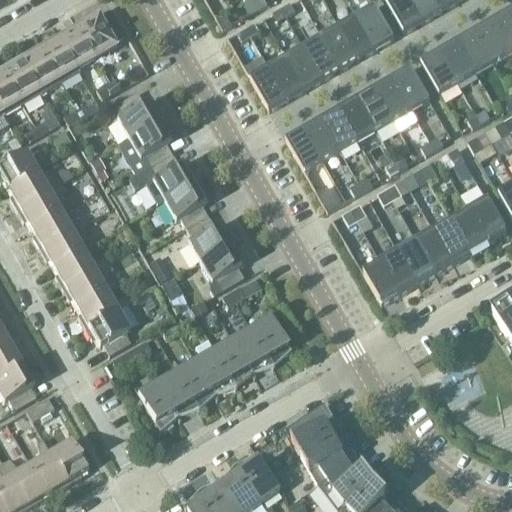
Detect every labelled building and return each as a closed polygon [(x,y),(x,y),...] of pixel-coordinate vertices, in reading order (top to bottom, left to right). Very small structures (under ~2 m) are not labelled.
[(257,0),(252,3),(259,14),(268,9),(262,0),(257,0)] [(404,38),(423,27),(407,0),(392,0),(385,4),(404,38)] [(407,0),(423,27),(441,17),(430,0),(407,0)] [(430,0),(441,17),(458,7),(454,0),(430,0)] [(259,14),(252,3),(244,8),(250,20),(259,14)] [(282,12),(287,21),(296,16),(291,7),(282,12)] [(376,54),(395,43),(375,10),(357,21),(376,54)] [(287,21),(282,12),(273,17),(278,26),(287,21)] [(511,58),(511,18),(510,15),(493,25),(511,59),(511,58)] [(226,18),(217,23),(224,35),(233,30),(226,18)] [(78,32),(96,62),(115,51),(113,47),(104,31),(98,21),(78,32)] [(339,31),(358,64),(376,54),(357,21),(339,31)] [(114,25),(104,31),(113,47),(123,41),(114,25)] [(511,59),(493,25),(475,36),(494,69),(511,59)] [(247,33),(252,41),(261,36),(256,28),(247,33)] [(322,41),(341,74),(358,64),(339,31),(322,41)] [(60,44),(79,77),(80,76),(78,72),(96,62),(78,32),(77,32),(78,33),(60,44)] [(252,41),(247,33),(238,38),(243,47),(252,41)] [(494,69),(475,36),(457,46),(476,79),(494,69)] [(304,51),(323,85),(341,74),(322,41),(304,51)] [(79,77),(60,44),(41,55),(60,88),(79,77)] [(476,79),(457,46),(440,56),(459,89),(476,79)] [(286,61),(305,95),(323,85),(304,51),(286,61)] [(22,66),(42,99),(60,88),(41,55),(22,66)] [(440,56),(421,67),(440,100),(459,89),(440,56)] [(269,72),(288,105),(305,95),(286,61),(269,72)] [(288,105),(269,72),(264,63),(245,74),(269,116),(288,105)] [(42,99),(22,66),(3,77),(23,110),(42,99)] [(411,72),(393,83),(412,116),(430,105),(411,72)] [(0,113),(4,121),(23,110),(3,77),(0,78),(0,113)] [(103,80),(96,84),(99,90),(107,86),(103,80)] [(412,116),(393,83),(375,93),(394,126),(412,116)] [(105,89),(112,100),(121,95),(114,84),(105,89)] [(112,100),(105,89),(96,95),(102,105),(112,100)] [(394,126),(375,93),(358,103),(377,136),(394,126)] [(128,144),(163,124),(156,111),(151,114),(146,106),(143,108),(137,98),(115,110),(121,121),(117,123),(128,144)] [(511,110),(511,99),(503,104),(508,113),(511,110)] [(377,136),(358,103),(340,113),(359,147),(377,136)] [(74,116),(79,125),(90,119),(84,110),(74,116)] [(359,147),(340,113),(322,124),(341,157),(359,147)] [(476,120),(482,128),(490,123),(485,115),(476,120)] [(79,125),(74,116),(63,122),(69,131),(79,125)] [(482,128),(476,120),(468,125),(473,134),(482,128)] [(163,124),(128,144),(140,164),(144,162),(151,172),(172,160),(166,149),(170,147),(165,139),(170,136),(163,124)] [(341,157),(322,124),(305,134),(324,167),(341,157)] [(35,131),(41,141),(51,135),(46,125),(35,131)] [(511,138),(504,127),(495,132),(502,143),(511,138)] [(41,141),(35,131),(25,138),(30,147),(41,141)] [(305,134),(286,144),(305,178),(324,167),(305,134)] [(64,135),(53,141),(61,155),(72,149),(64,135)] [(16,141),(6,146),(12,157),(22,152),(16,141)] [(430,147),(435,155),(444,150),(439,142),(430,147)] [(477,142),(468,148),(474,159),(484,154),(477,142)] [(435,155),(430,147),(421,152),(426,161),(435,155)] [(8,194),(38,176),(32,166),(43,155),(40,149),(27,157),(26,156),(0,171),(0,186),(1,188),(4,186),(8,194)] [(458,153),(449,159),(455,170),(465,165),(458,153)] [(157,183),(152,185),(145,189),(157,210),(168,203),(199,186),(191,173),(187,176),(182,168),(179,170),(172,160),(151,172),(157,183)] [(99,162),(90,167),(96,178),(106,173),(99,162)] [(140,164),(130,170),(136,181),(151,172),(144,162),(140,164)] [(395,167),(400,176),(408,171),(403,162),(395,167)] [(400,176),(395,167),(386,172),(391,181),(400,176)] [(422,174),(428,186),(437,181),(431,169),(422,174)] [(428,186),(422,174),(413,179),(420,191),(428,186)] [(38,176),(8,194),(13,201),(10,203),(17,215),(62,189),(62,188),(59,183),(44,187),(38,176)] [(70,177),(59,183),(62,188),(72,182),(70,177)] [(359,187),(364,196),(373,191),(368,182),(359,187)] [(199,186),(168,203),(186,234),(208,221),(202,211),(205,209),(201,201),(206,198),(199,186)] [(364,196),(359,187),(350,193),(355,201),(364,196)] [(31,233),(61,216),(55,206),(66,195),(62,189),(17,215),(24,228),(27,226),(31,233)] [(386,195),(393,206),(402,201),(395,189),(386,195)] [(511,194),(499,202),(511,224),(511,194)] [(393,206),(386,195),(378,200),(384,211),(393,206)] [(484,199),(466,209),(471,218),(488,249),(507,238),(484,199)] [(333,203),(324,208),(329,217),(338,212),(333,203)] [(351,215),(358,226),(367,221),(360,210),(351,215)] [(358,226),(351,215),(342,220),(349,231),(358,226)] [(39,255),(85,228),(82,223),(67,227),(61,216),(31,233),(35,241),(32,242),(39,255)] [(453,228),(471,259),(488,249),(471,218),(453,228)] [(178,248),(186,243),(200,267),(234,247),(227,235),(222,238),(218,230),(214,232),(208,221),(186,234),(174,241),(178,248)] [(54,273),(83,256),(78,245),(88,234),(85,228),(39,255),(46,267),(49,265),(54,273)] [(436,238),(453,269),(471,259),(453,228),(436,238)] [(418,249),(435,279),(453,269),(436,238),(418,249)] [(435,279),(418,249),(413,240),(395,250),(418,290),(435,279)] [(234,247),(200,267),(212,288),(216,285),(222,296),(244,283),(238,273),(241,271),(237,263),(241,260),(234,247)] [(395,250),(378,261),(383,269),(400,300),(418,290),(395,250)] [(62,294),(108,268),(104,263),(89,266),(83,256),(54,273),(58,280),(55,282),(62,294)] [(76,312),(106,295),(100,285),(111,274),(108,268),(62,294),(69,307),(72,305),(76,312)] [(383,269),(364,280),(382,311),(400,300),(383,269)] [(164,272),(155,277),(161,287),(170,281),(164,272)] [(231,298),(237,309),(245,303),(239,293),(231,298)] [(85,334),(130,308),(127,302),(112,306),(106,295),(76,312),(80,320),(77,321),(85,334)] [(154,297),(143,303),(149,314),(160,307),(154,297)] [(237,309),(231,298),(222,303),(228,314),(237,309)] [(201,306),(189,313),(195,322),(207,315),(201,306)] [(130,308),(85,334),(92,346),(95,345),(99,352),(103,350),(109,361),(131,349),(125,338),(129,335),(117,315),(130,308)] [(511,311),(510,308),(493,319),(511,347),(511,311)] [(251,333),(274,373),(275,372),(274,371),(289,358),(289,359),(291,358),(270,321),(251,333)] [(174,329),(178,336),(190,329),(186,322),(174,329)] [(0,356),(11,350),(7,343),(10,341),(2,329),(0,330),(0,356)] [(178,336),(174,329),(162,336),(166,343),(178,336)] [(232,343),(255,384),(256,383),(253,378),(272,372),(273,373),(274,373),(251,333),(232,343)] [(213,354),(236,394),(237,394),(236,392),(252,380),(254,384),(255,384),(232,343),(213,354)] [(136,351),(143,361),(151,356),(145,346),(136,351)] [(0,382),(25,368),(18,356),(15,358),(11,350),(0,356),(0,382)] [(128,356),(113,365),(119,375),(134,366),(143,361),(136,351),(128,356)] [(195,365),(218,405),(219,405),(216,400),(235,393),(235,395),(236,394),(213,354),(195,365)] [(218,405),(195,365),(176,376),(199,416),(200,415),(199,414),(214,401),(217,406),(218,405)] [(25,368),(0,382),(0,400),(4,408),(8,405),(14,416),(36,403),(30,393),(34,390),(29,383),(32,381),(25,368)] [(199,416),(176,376),(157,387),(180,427),(181,426),(179,422),(197,415),(198,416),(199,416)] [(180,427),(157,387),(137,398),(160,438),(162,437),(162,436),(177,423),(179,427),(180,427)] [(48,404),(26,416),(32,427),(54,415),(48,404)] [(285,434),(301,462),(343,438),(325,408),(285,434)] [(301,462),(318,491),(358,464),(343,438),(301,462)] [(69,491),(50,458),(43,445),(37,448),(41,463),(30,469),(47,499),(55,495),(57,498),(69,491)] [(50,458),(69,491),(81,483),(80,480),(87,476),(70,446),(50,458)] [(236,469),(263,506),(281,494),(257,460),(255,461),(255,462),(237,470),(237,469),(236,469)] [(273,462),(264,468),(270,479),(280,473),(273,462)] [(318,491),(334,511),(347,511),(376,487),(358,464),(318,491)] [(3,468),(28,511),(31,511),(42,506),(40,503),(47,499),(30,469),(20,475),(9,465),(3,468)] [(28,511),(3,468),(0,469),(0,481),(1,486),(0,486),(0,508),(2,511),(28,511)] [(255,511),(263,506),(236,469),(235,470),(236,471),(222,485),(219,481),(218,482),(239,511),(255,511)] [(239,511),(218,482),(217,482),(220,487),(202,495),(201,494),(212,511),(239,511)] [(347,511),(392,511),(396,507),(376,487),(347,511)] [(212,511),(201,494),(200,495),(200,496),(187,510),(186,510),(184,511),(185,511),(212,511)]
